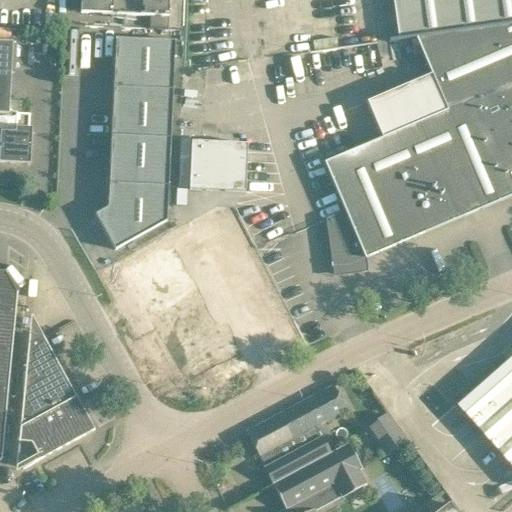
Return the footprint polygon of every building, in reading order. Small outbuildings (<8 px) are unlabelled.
[(169,0),(81,0),(80,14),(118,15),(117,27),(126,28),(127,16),(168,18),(169,0)] [(381,139),(324,164),(345,213),(328,221),(332,255),(335,275),(360,272),(359,261),(511,196),(511,180),(510,176),(511,174),(511,0),(396,0),(402,40),(388,41),(388,42),(416,39),(431,75),(408,85),(424,121),(383,139),(381,139)] [(170,154),(173,98),(175,42),(126,40),(117,40),(115,39),(108,208),(95,215),(115,251),(167,222),(170,154)] [(22,60),(24,42),(15,41),(12,59),(22,60)] [(0,115),(8,116),(12,43),(0,42),(0,115)] [(0,163),(30,165),(32,129),(29,129),(29,116),(16,115),(15,133),(0,132),(0,163)] [(245,194),(247,146),(191,143),(189,191),(245,194)] [(221,216),(124,270),(189,386),(243,356),(228,329),(271,305),(221,216)] [(0,373),(9,375),(17,294),(5,274),(0,273),(0,373)] [(94,432),(43,337),(29,336),(16,467),(20,465),(23,470),(94,432)] [(511,357),(456,407),(469,422),(511,470),(511,357)] [(0,462),(1,462),(6,414),(9,375),(0,373),(0,462)] [(247,434),(249,440),(259,457),(264,468),(320,439),(314,428),(346,412),(344,405),(334,387),(247,434)] [(365,429),(385,458),(407,443),(386,413),(365,429)] [(273,485),(329,455),(320,439),(264,468),(273,485)] [(363,471),(349,444),(329,455),(273,485),(272,485),(272,486),(273,488),(285,510),(280,511),(314,511),(306,496),(332,482),(340,499),(366,485),(359,473),(363,471)]
